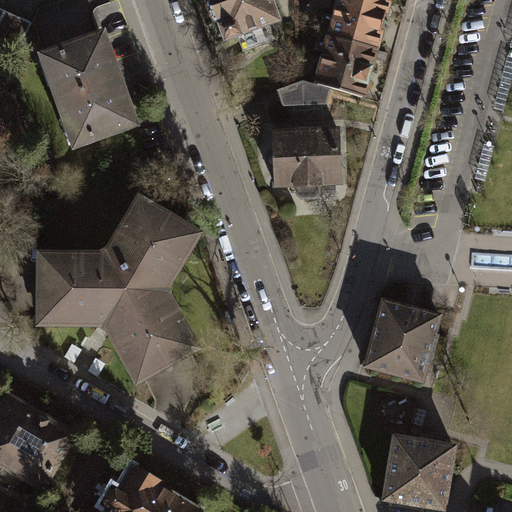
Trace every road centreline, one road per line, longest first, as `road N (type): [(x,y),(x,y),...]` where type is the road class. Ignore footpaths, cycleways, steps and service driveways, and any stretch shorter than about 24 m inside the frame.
road 1 (residential): [(297,386),(353,292),(431,0)]
road 2 (tertiary): [(158,0),(297,386)]
road 3 (residential): [(0,346),(258,499),(284,501),(332,485)]
